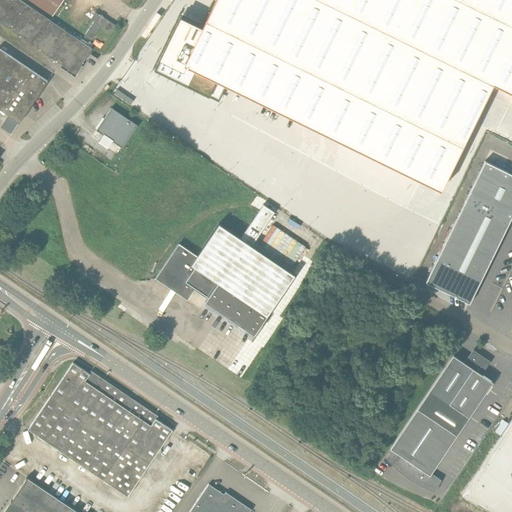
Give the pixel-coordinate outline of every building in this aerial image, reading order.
[(0,0),(0,22),(75,74),(92,49),(17,0),(0,0)] [(62,0),(28,0),(52,16),(62,0)] [(511,0),(215,0),(204,24),(181,13),(154,69),(219,101),(227,84),(442,189),(494,82),(511,91),(511,0)] [(94,22),(84,36),(91,41),(101,26),(110,33),(115,26),(103,18),(104,17),(99,14),(99,15),(95,12),(90,19),(94,22)] [(0,49),(0,109),(19,123),(47,82),(0,49)] [(138,106),(151,115),(158,106),(144,96),(138,106)] [(111,107),(96,130),(123,148),(138,125),(111,107)] [(511,174),(484,161),(425,283),(469,304),(511,215),(511,174)] [(179,244),(155,278),(179,294),(182,289),(185,291),(183,294),(188,297),(195,287),(203,293),(202,295),(222,309),(221,310),(241,324),(253,307),(267,316),(294,275),(251,245),(274,212),(263,205),(241,238),(219,223),(196,256),(179,244)] [(138,277),(151,257),(135,246),(121,267),(138,277)] [(453,355),(390,448),(393,451),(387,459),(394,466),(401,472),(408,478),(416,482),(425,487),(434,490),(439,481),(430,475),(492,382),(480,374),(488,362),(473,352),(465,364),(453,355)] [(158,416),(91,371),(89,374),(73,363),(28,429),(92,472),(127,496),(172,430),(156,419),(158,416)] [(511,511),(511,419),(461,495),(470,501),(479,506),(497,511),(511,511)] [(495,432),(500,436),(508,424),(503,420),(495,432)] [(34,511),(77,511),(27,478),(13,498),(34,511)] [(209,484),(189,511),(249,511),(251,510),(225,492),(224,495),(209,484)] [(34,511),(13,498),(3,511),(34,511)]
